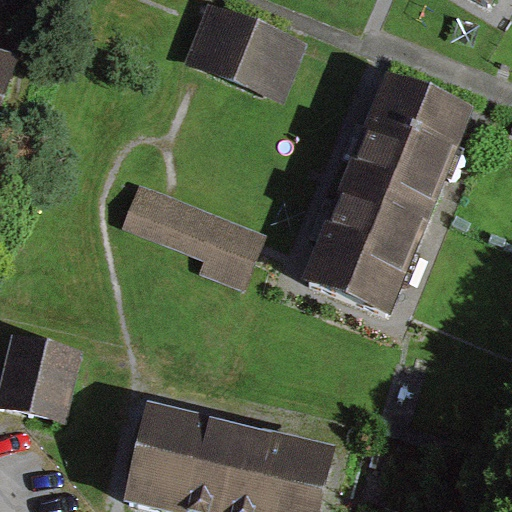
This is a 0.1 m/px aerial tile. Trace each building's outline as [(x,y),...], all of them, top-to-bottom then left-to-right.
[(511,0),(490,0),(507,10),(511,1),(511,0)] [(281,109),(303,53),(219,21),(197,77),(281,109)] [(0,103),(12,60),(0,57),(0,103)] [(367,132),(344,187),(423,223),(466,117),(386,85),(367,132)] [(382,322),(423,223),(344,187),(325,234),(302,290),(382,322)] [(210,263),(204,277),(244,293),(263,245),(142,196),(128,230),(210,263)] [(0,414),(65,426),(77,357),(9,345),(0,394),(0,414)] [(224,511),(242,435),(153,415),(132,507),(155,511),(224,511)] [(317,511),(331,455),(242,435),(224,511),(317,511)]
